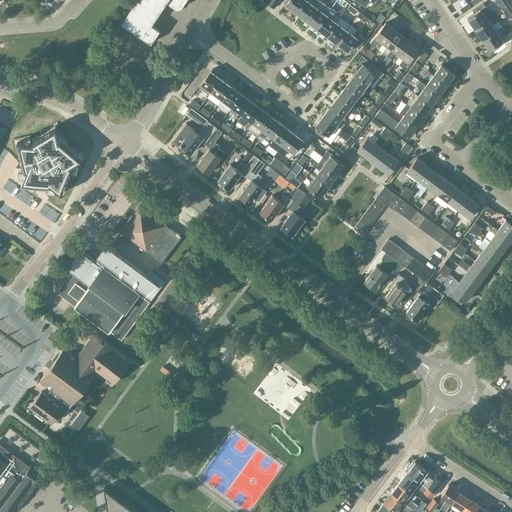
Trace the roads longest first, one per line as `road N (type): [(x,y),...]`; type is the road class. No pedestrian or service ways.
road 1 (residential): [(333,299),(123,142)]
road 2 (residential): [(0,303),(55,243),(123,142)]
road 3 (residential): [(333,299),(393,222),(444,260)]
road 4 (residential): [(0,79),(71,105),(123,142)]
road 5 (residential): [(303,47),(330,68),(306,104),(291,105),(258,79)]
road 6 (residential): [(123,142),(190,32)]
road 7 (residential): [(436,374),(333,299)]
road 8 (residential): [(458,163),(429,142),(480,72)]
road 9 (residential): [(410,441),(511,508)]
